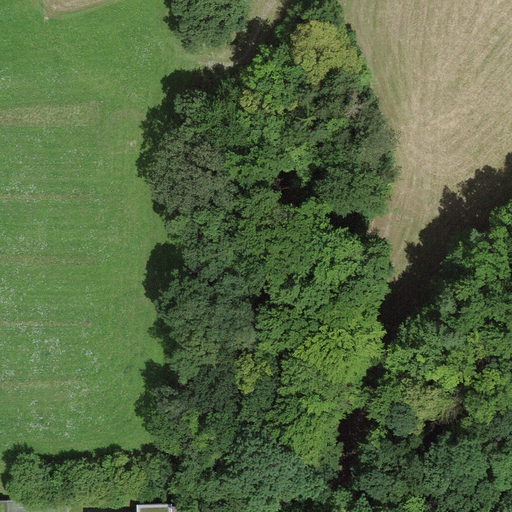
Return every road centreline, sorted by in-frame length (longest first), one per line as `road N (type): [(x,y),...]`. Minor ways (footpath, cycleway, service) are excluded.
road 1 (track): [(349,511),(357,470),(429,339),(511,224)]
road 2 (track): [(0,466),(157,454),(172,462),(188,511)]
